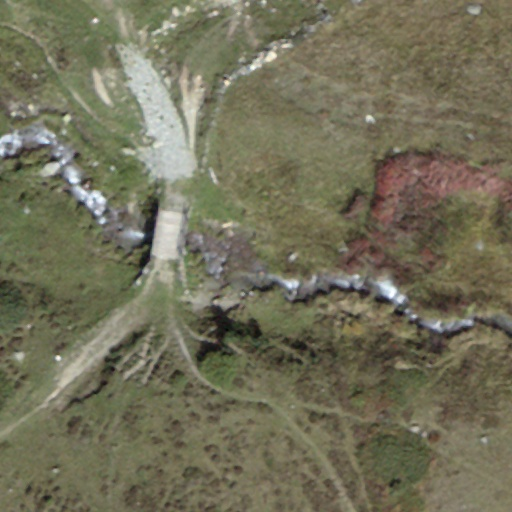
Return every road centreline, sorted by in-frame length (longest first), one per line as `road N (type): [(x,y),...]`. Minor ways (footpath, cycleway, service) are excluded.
road 1 (track): [(76,0),(163,157),(169,194),(148,275)]
road 2 (track): [(148,275),(119,317),(0,406)]
